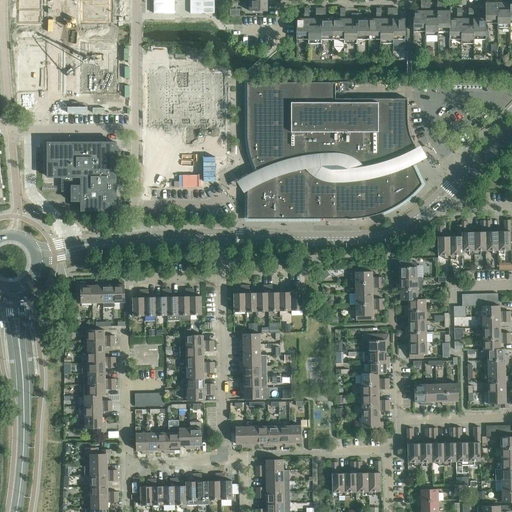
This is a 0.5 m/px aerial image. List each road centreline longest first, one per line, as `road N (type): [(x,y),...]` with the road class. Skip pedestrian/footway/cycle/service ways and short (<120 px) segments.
road 1 (tertiary): [(222,237),(359,239),(391,230),(431,207),(511,127)]
road 2 (residential): [(224,455),(222,275)]
road 3 (tertiary): [(15,511),(24,440),(19,343)]
road 4 (residential): [(127,467),(124,328)]
road 5 (unclassified): [(10,132),(4,0)]
road 6 (unclassified): [(137,130),(137,0)]
road 7 (unclassified): [(10,132),(137,130)]
